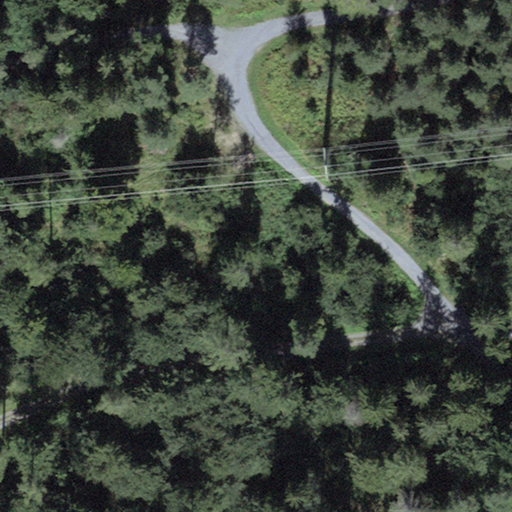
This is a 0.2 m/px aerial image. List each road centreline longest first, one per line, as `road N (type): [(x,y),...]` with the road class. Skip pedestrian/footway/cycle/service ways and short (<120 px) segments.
road 1 (track): [(455,328),(146,367),(0,423)]
road 2 (track): [(455,328),(398,256),(258,136),(240,100),(229,35)]
road 3 (track): [(229,35),(153,28),(0,51)]
road 4 (track): [(405,0),(229,35)]
